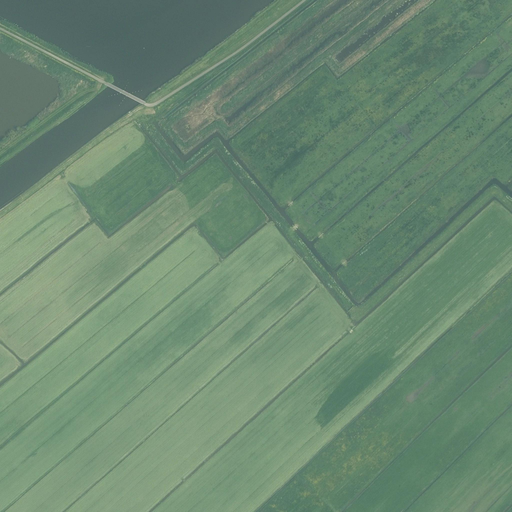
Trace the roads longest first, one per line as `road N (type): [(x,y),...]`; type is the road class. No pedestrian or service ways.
road 1 (track): [(288,233),(354,317),(494,190),(511,206)]
road 2 (track): [(301,222),(288,233),(216,146),(183,168),(148,127),(217,66)]
road 3 (track): [(354,317),(137,511)]
